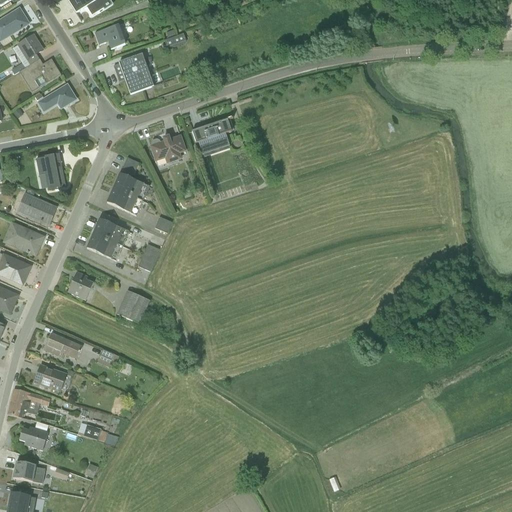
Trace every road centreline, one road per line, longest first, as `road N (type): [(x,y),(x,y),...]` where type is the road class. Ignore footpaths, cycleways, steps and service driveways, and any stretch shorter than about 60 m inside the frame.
road 1 (tertiary): [(111,125),(335,60),(511,46)]
road 2 (residential): [(0,426),(13,360),(111,125)]
road 3 (tertiary): [(111,125),(36,0)]
